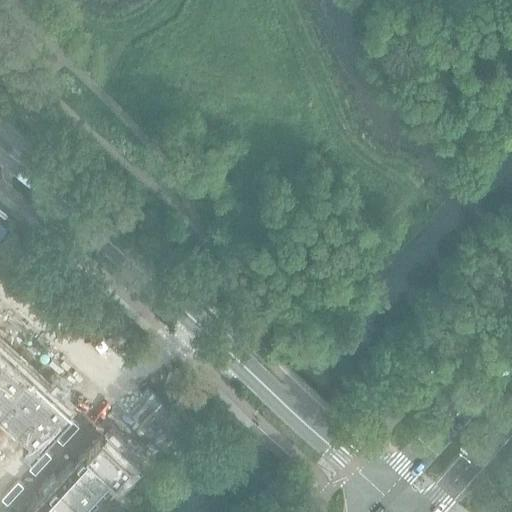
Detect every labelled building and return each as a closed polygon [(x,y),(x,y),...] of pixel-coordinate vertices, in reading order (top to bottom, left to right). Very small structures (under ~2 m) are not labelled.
[(0,419),(23,441),(23,442),(32,451),(67,413),(70,409),(71,409),(73,406),(0,338),(0,419)] [(73,419),(65,428),(71,433),(79,425),(73,419)] [(65,428),(56,437),(62,442),(71,433),(65,428)] [(102,432),(87,448),(116,476),(131,460),(102,432)] [(71,459),(70,460),(103,491),(103,490),(105,488),(116,476),(87,448),(74,462),(71,459)] [(45,449),(37,458),(43,463),(51,455),(45,449)] [(37,458),(29,467),(35,472),(43,463),(37,458)] [(53,471),(52,472),(89,506),(89,505),(90,505),(91,503),(103,491),(70,460),(57,474),(53,471)] [(52,472),(38,487),(65,511),(83,511),(89,506),(52,472)] [(18,479),(9,488),(15,494),(24,485),(18,479)] [(41,491),(28,505),(35,511),(65,511),(38,487),(38,488),(41,491)] [(9,488),(1,497),(7,502),(15,494),(9,488)]
